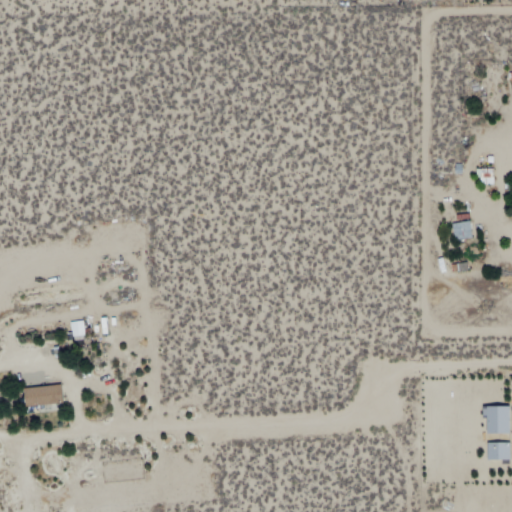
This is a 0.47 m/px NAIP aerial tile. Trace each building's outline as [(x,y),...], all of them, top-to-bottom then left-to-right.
[(477,187),(478,169),(497,170),(497,188),(477,187)] [(456,243),(453,222),(473,218),(477,240),(456,243)] [(23,389),(24,407),(62,404),(60,386),(23,389)] [(506,433),(506,406),(483,406),(483,433),(506,433)] [(507,459),(507,442),(484,443),(485,460),(507,459)]
